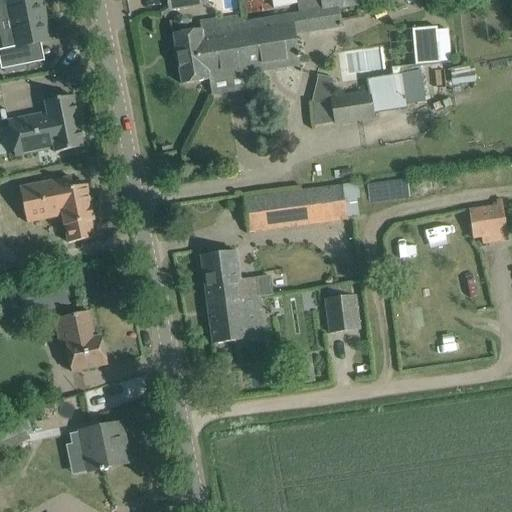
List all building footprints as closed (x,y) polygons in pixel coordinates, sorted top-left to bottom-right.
[(17,47),(0,50),(0,63),(1,71),(29,65),(25,47),(41,44),(50,42),(41,0),(17,0),(8,2),(17,47)] [(167,0),(169,11),(204,5),(203,0),(167,0)] [(257,11),(255,0),(242,0),(246,17),(258,15),(257,11)] [(296,0),(298,4),(299,15),(323,11),(321,0),(296,0)] [(356,0),(321,0),(323,11),(338,8),(358,5),(357,1),(356,0)] [(300,66),(292,16),(244,23),(243,16),(200,22),(201,27),(193,31),(174,35),(182,85),(209,81),(211,96),(232,92),(229,77),(300,66)] [(177,18),(174,23),(175,29),(180,32),(186,31),(189,26),(188,20),(183,17),(177,18)] [(412,30),(415,66),(441,64),(438,28),(412,30)] [(475,66),(450,67),(451,84),(476,83),(475,66)] [(401,68),(392,69),(393,78),(401,77),(403,76),(401,68)] [(371,92),(371,94),(374,114),(406,109),(401,77),(393,78),(369,82),(371,92)] [(336,125),(375,119),(374,114),(371,94),(371,92),(331,98),(336,125)] [(84,151),(74,100),(46,106),(47,110),(7,118),(14,153),(54,145),(56,157),(84,151)] [(192,168),(195,182),(207,179),(204,166),(192,168)] [(64,172),(13,183),(20,218),(55,210),(61,238),(87,233),(84,216),(87,215),(80,180),(74,181),(74,177),(66,179),(64,172)] [(248,233),(347,220),(347,218),(360,216),(358,199),(365,199),(363,184),(343,186),(244,199),(248,233)] [(507,243),(503,206),(470,210),(473,240),(481,238),(482,245),(507,243)] [(208,305),(260,298),(274,296),(271,276),(242,280),(238,252),(201,257),(208,305)] [(60,279),(0,297),(0,321),(8,319),(10,326),(45,314),(41,303),(65,295),(60,279)] [(330,335),(360,331),(355,296),(325,300),(330,335)] [(213,344),(247,340),(266,337),(263,320),(259,320),(258,312),(262,311),(260,298),(208,305),(213,344)] [(72,374),(88,370),(108,366),(101,337),(93,339),(92,334),(94,334),(89,313),(60,319),(72,374)] [(34,418),(30,419),(28,419),(32,436),(90,422),(84,395),(64,400),(65,405),(33,413),(34,418)] [(29,417),(0,429),(0,453),(10,451),(30,440),(28,436),(32,436),(28,419),(30,419),(29,417)] [(100,472),(104,472),(103,470),(130,464),(121,424),(79,433),(88,473),(100,470),(100,472)] [(29,511),(44,511),(48,503),(34,498),(29,511)]
